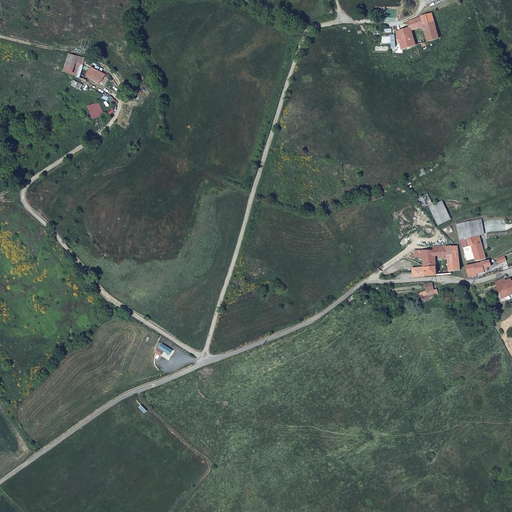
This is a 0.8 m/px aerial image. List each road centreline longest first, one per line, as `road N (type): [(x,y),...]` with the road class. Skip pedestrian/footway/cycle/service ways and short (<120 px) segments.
road 1 (track): [(205,363),(99,288),(22,196),(31,181),(108,127),(120,86),(88,55),(0,35)]
road 2 (unclassified): [(205,363),(306,31),(405,20)]
road 3 (unclassified): [(205,363),(298,327),(368,281),(480,281),(511,270)]
road 4 (unclassified): [(0,482),(128,394),(205,363)]
